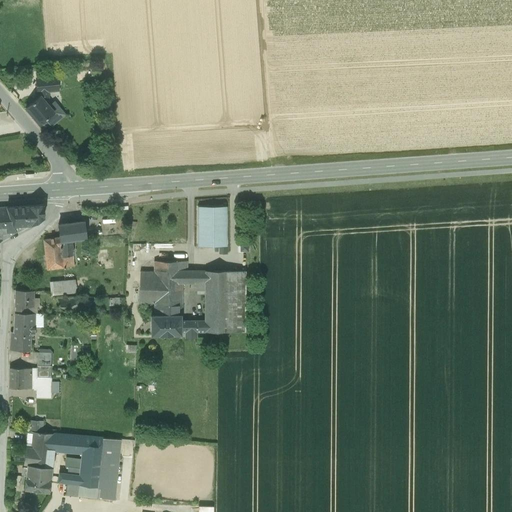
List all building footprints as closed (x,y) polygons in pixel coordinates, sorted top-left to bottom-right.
[(58,77),(35,78),(36,93),(39,93),(49,92),(59,92),(58,77)] [(49,92),(39,93),(39,97),(25,108),(40,126),(41,125),(44,128),(49,125),(51,127),(67,114),(54,101),(50,105),(46,100),(50,97),(49,92)] [(39,204),(0,206),(0,241),(40,220),(39,204)] [(226,206),(198,206),(197,246),(226,246),(226,206)] [(60,240),(86,238),(84,222),(58,225),(60,240)] [(98,259),(105,260),(107,251),(100,249),(98,259)] [(205,332),(245,332),(245,271),(195,271),(188,271),(187,261),(154,261),(154,272),(141,272),(139,303),(154,304),(154,315),(182,314),(182,283),(187,283),(195,283),(195,290),(205,290),(205,332)] [(76,279),(49,280),(50,294),(77,293),(76,279)] [(33,291),(15,290),(15,306),(26,307),(26,313),(39,314),(39,297),(33,297),(33,291)] [(42,324),(42,314),(39,314),(26,313),(15,313),(13,332),(10,332),(9,350),(30,351),(31,333),(35,334),(35,324),(42,324)] [(181,335),(181,315),(151,316),(151,335),(181,335)] [(50,353),(37,352),(37,366),(50,366),(50,353)] [(36,368),(9,368),(9,388),(36,389),(36,396),(50,397),(50,378),(36,378),(36,368)] [(44,420),(30,419),(30,429),(43,430),(44,420)] [(104,438),(33,432),(31,445),(26,444),(24,465),(27,465),(24,489),(49,493),(53,459),(55,460),(55,457),(53,456),(54,451),(81,453),(80,468),(69,467),(68,474),(59,473),(58,482),(67,483),(66,494),(114,500),(121,440),(104,438)]
